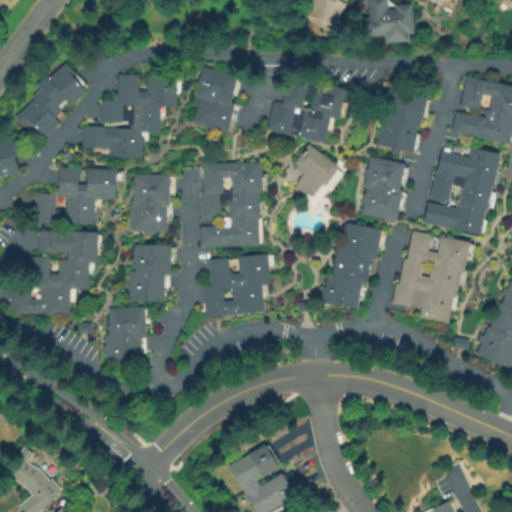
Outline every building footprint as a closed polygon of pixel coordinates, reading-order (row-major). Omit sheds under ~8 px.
[(346,0),(334,27),(299,10),(303,0),(346,0)] [(412,34),(406,34),(407,39),(396,40),(396,34),(370,36),(367,0),(385,0),(386,10),(394,9),(394,5),(410,4),(412,34)] [(456,0),(451,10),(431,0),(456,0)] [(13,113),(38,140),(64,116),(55,106),(61,100),(66,105),(86,87),(62,60),(36,83),(40,88),(13,113)] [(225,132),(232,102),(228,101),(235,74),(200,66),(192,96),(196,97),(189,124),(225,132)] [(139,157),(140,140),(146,140),(146,131),(156,132),(157,105),(174,106),(174,92),(178,92),(179,75),(144,74),(144,90),(135,90),(135,74),(115,73),(115,99),(98,99),(98,121),(125,121),(125,127),(80,125),(79,147),(107,148),(107,156),(139,157)] [(448,132),(509,143),(511,127),(511,84),(463,76),(458,105),(477,109),(479,94),(487,96),(483,116),(452,111),(448,132)] [(341,87),(285,77),(280,101),(269,100),(264,130),(286,134),(286,135),(322,141),(324,129),(333,131),(341,87)] [(375,146),(396,150),(397,149),(411,152),(417,117),(424,118),(428,97),(384,90),(375,146)] [(0,176),(18,171),(8,138),(0,140),(0,176)] [(336,166),(306,143),(290,164),(302,172),(291,186),(310,200),(336,166)] [(494,151),(468,147),(466,155),(435,150),(422,224),(481,234),(494,151)] [(367,157),(402,163),(397,189),(396,193),(392,192),(379,190),(380,187),(361,183),(367,157)] [(198,162),(199,222),(197,222),(197,246),(258,245),(257,191),(264,191),(264,172),(259,172),(259,161),(198,162)] [(113,167),(56,166),(55,197),(63,197),(62,209),(52,209),(53,193),(35,192),(34,221),(92,222),(92,198),(112,198),(113,167)] [(133,175),(133,202),(151,202),(151,206),(163,206),(168,206),(168,175),(133,175)] [(397,189),(399,190),(393,219),(358,212),(364,187),(361,186),(361,183),(380,187),(379,190),(392,192),(396,193),(397,189)] [(133,202),(127,202),(126,232),(163,232),(163,206),(151,206),(151,202),(133,202)] [(343,221),(378,228),(373,258),(369,257),(355,255),(356,251),(338,248),(343,221)] [(0,311),(67,313),(67,301),(73,301),(73,288),(85,289),(86,262),(94,262),(95,231),(36,229),(35,253),(56,254),(55,272),(47,272),(47,256),(30,255),(29,287),(38,287),(37,298),(27,298),(28,289),(0,287),(0,311)] [(392,303),(418,308),(416,317),(445,323),(448,309),(451,309),(456,284),(460,284),(468,241),(437,235),(434,251),(426,249),(429,233),(406,229),(392,303)] [(132,243),(132,270),(150,270),(150,274),(162,274),(167,274),(167,243),(132,243)] [(338,248),(334,247),(328,273),(347,276),(346,280),(359,283),(363,283),(369,257),(355,255),(356,251),(338,248)] [(264,253),(234,256),(236,273),(226,274),(225,257),(205,259),(208,284),(208,289),(219,288),(229,287),(259,284),(267,283),(264,253)] [(132,270),(125,270),(125,300),(162,300),(162,274),(150,274),(150,270),(132,270)] [(359,283),(353,308),(319,301),(325,272),(328,273),(347,276),(346,280),(359,283)] [(511,280),(503,278),(485,336),(479,334),(472,356),(507,366),(510,357),(511,357),(511,280)] [(259,284),(229,287),(230,299),(221,300),(219,288),(208,289),(208,284),(199,285),(202,315),(261,309),(259,284)] [(138,336),(144,336),(143,305),(106,307),(107,333),(119,333),(120,337),(138,336)] [(139,363),(138,336),(120,337),(119,333),(107,333),(102,334),(103,364),(139,363)] [(253,511),(226,464),(246,453),(245,452),(262,442),(263,444),(267,442),(278,462),(275,464),(276,466),(255,479),(258,483),(279,470),(280,472),(282,471),(293,489),(290,490),(293,494),(262,511),(253,511)] [(40,511),(27,511),(21,505),(34,494),(26,484),(8,472),(24,445),(36,452),(29,461),(39,467),(40,466),(51,479),(53,477),(64,489),(40,511)] [(451,511),(432,511),(430,507),(446,499),(451,511)]
